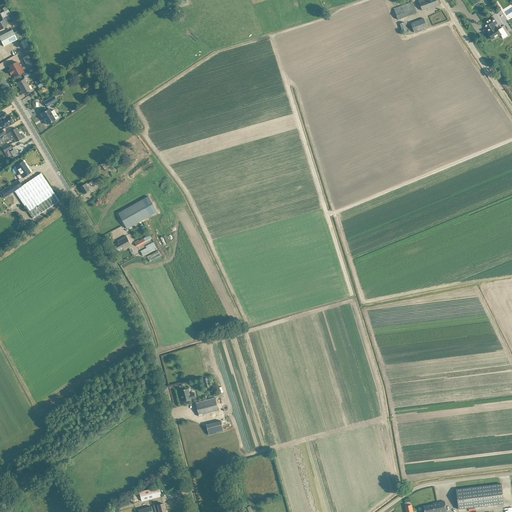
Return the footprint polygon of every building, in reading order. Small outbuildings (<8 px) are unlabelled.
[(394,8),(398,20),(416,13),(412,2),(413,1),(412,0),(410,1),(411,2),(394,8)] [(418,0),(422,11),(438,4),(436,0),(418,0)] [(8,9),(0,13),(3,18),(6,16),(11,14),(8,9)] [(1,21),(0,21),(0,29),(4,28),(6,26),(5,25),(4,23),(13,19),(11,14),(12,14),(12,13),(11,14),(6,16),(6,17),(2,19),(3,20),(1,21)] [(493,16),(483,23),(487,29),(488,29),(489,31),(489,32),(487,33),(488,35),(488,36),(489,38),(491,38),(492,40),(497,37),(497,38),(502,35),(504,38),(508,36),(502,28),(499,30),(496,26),(495,26),(495,25),(497,23),(493,16)] [(424,18),(419,20),(411,23),(414,32),(427,27),(424,18)] [(3,34),(0,35),(0,39),(4,46),(8,44),(17,40),(15,35),(13,33),(12,30),(3,34)] [(17,31),(13,33),(15,35),(17,40),(19,38),(25,35),(24,32),(19,35),(17,31)] [(6,58),(17,53),(15,48),(4,53),(6,58)] [(23,57),(28,68),(36,64),(31,53),(23,57)] [(9,66),(10,70),(9,71),(11,74),(13,74),(14,77),(24,72),(20,65),(19,65),(17,62),(13,64),(9,66)] [(17,83),(23,94),(30,90),(24,79),(17,83)] [(45,84),(42,80),(36,84),(39,88),(45,84)] [(46,107),(47,107),(57,101),(54,96),(44,102),(46,107)] [(49,109),(40,114),(47,125),(51,122),(51,123),(55,121),(54,120),(55,120),(53,116),(56,114),(54,109),(50,112),(49,109)] [(4,128),(14,123),(11,119),(11,120),(10,118),(10,117),(9,115),(7,116),(5,112),(0,114),(0,120),(4,128)] [(3,136),(0,138),(0,145),(13,138),(15,142),(17,141),(22,138),(21,139),(18,133),(19,133),(16,128),(12,131),(6,134),(3,136)] [(11,156),(8,150),(11,148),(9,144),(2,148),(4,152),(7,158),(11,156)] [(20,163),(15,166),(22,178),(31,171),(29,167),(28,168),(26,165),(27,164),(24,160),(20,163)] [(102,176),(99,172),(90,178),(91,180),(88,182),(89,184),(102,176)] [(41,173),(36,176),(14,191),(33,218),(59,200),(41,173)] [(0,192),(0,193),(3,198),(21,185),(18,180),(0,192)] [(86,183),(85,184),(80,187),(85,194),(90,191),(86,183)] [(117,199),(125,217),(154,205),(147,186),(117,199)] [(139,241),(138,240),(134,242),(137,247),(152,238),(150,235),(139,241)] [(118,242),(114,244),(118,251),(122,249),(123,248),(124,250),(129,247),(128,246),(127,244),(130,242),(126,236),(124,237),(122,238),(118,241),(118,242)] [(146,246),(147,248),(141,251),(143,256),(157,249),(153,242),(146,246)] [(188,388),(180,390),(183,402),(191,400),(191,399),(196,398),(194,393),(190,394),(188,388)] [(215,397),(200,401),(195,403),(199,416),(219,411),(215,397)] [(221,421),(206,424),(209,435),(224,431),(221,421)] [(501,484),(456,489),(459,509),(504,504),(501,484)] [(159,487),(154,488),(140,491),(142,500),(161,496),(159,487)] [(443,511),(447,511),(444,501),(433,503),(433,504),(424,506),(424,511),(443,511)] [(158,504),(154,505),(154,506),(155,511),(165,511),(164,503),(159,504),(158,505),(158,504)]
